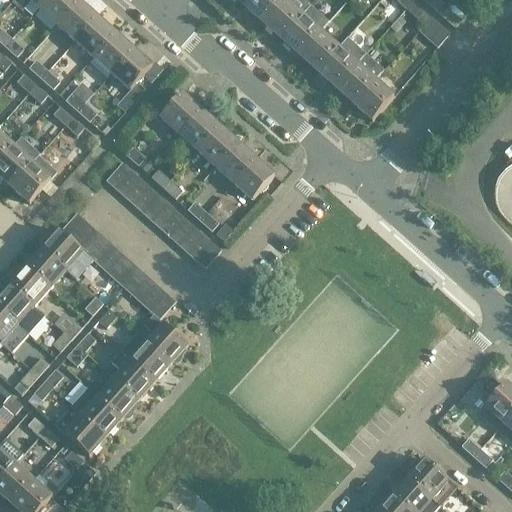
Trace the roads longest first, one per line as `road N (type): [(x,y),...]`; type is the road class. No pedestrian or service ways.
road 1 (residential): [(501,316),(329,511)]
road 2 (residential): [(363,194),(511,26)]
road 3 (residential): [(326,161),(162,14)]
road 4 (residential): [(501,316),(363,194)]
road 5 (residential): [(326,161),(209,293)]
